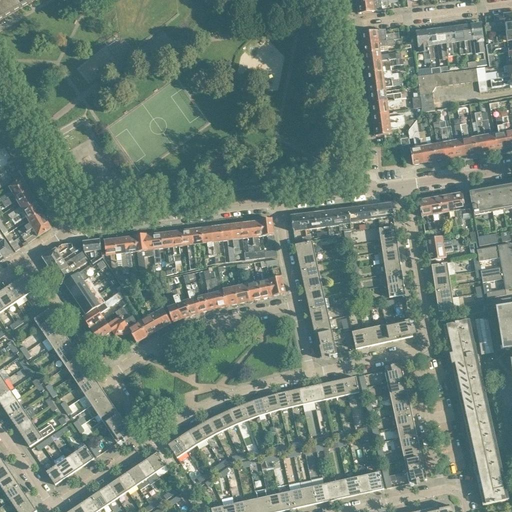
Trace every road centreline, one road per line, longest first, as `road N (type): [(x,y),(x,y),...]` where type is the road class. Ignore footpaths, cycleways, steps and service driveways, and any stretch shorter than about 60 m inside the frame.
road 1 (residential): [(277,199),(68,228)]
road 2 (residential): [(296,303),(198,327),(110,378)]
road 3 (residential): [(153,441),(246,392),(313,374)]
road 4 (residential): [(413,350),(428,330),(403,184)]
road 5 (residential): [(511,3),(345,25)]
road 6 (residential): [(345,25),(363,190)]
road 7 (residential): [(110,378),(27,256)]
road 8 (residential): [(441,490),(413,350)]
road 9 (residential): [(153,441),(53,510)]
road 10 (residential): [(68,228),(10,122)]
